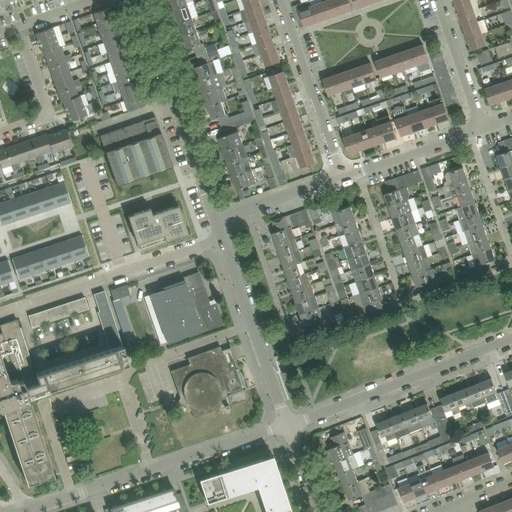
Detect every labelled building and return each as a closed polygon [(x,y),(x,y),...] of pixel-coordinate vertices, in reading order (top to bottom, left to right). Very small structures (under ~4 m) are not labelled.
[(193,0),(171,0),(175,10),(188,5),(194,3),(193,0)] [(261,4),(259,0),(243,0),(247,8),(246,8),(246,9),(261,4)] [(341,14),(335,0),(329,0),(323,2),(329,18),(341,14)] [(353,10),(349,0),(335,0),(341,14),(353,10)] [(474,11),(470,0),(468,0),(456,4),(460,16),(474,11)] [(310,1),(293,7),(298,22),(303,20),(305,26),(317,22),(312,6),(310,1)] [(329,18),(323,2),(312,6),(317,22),(329,18)] [(265,15),(261,4),(247,9),(251,20),(265,15)] [(175,10),(173,11),(175,17),(177,16),(179,23),(192,18),(188,5),(175,10)] [(113,14),(111,7),(94,13),(97,23),(115,16),(114,13),(113,14)] [(474,11),(460,16),(464,27),(478,22),(474,11)] [(268,27),(265,15),(251,20),(255,32),(268,27)] [(119,26),(115,16),(97,23),(100,32),(119,26)] [(197,31),(192,18),(179,23),(184,36),(197,31)] [(488,31),(484,20),(478,22),(464,27),(468,38),(482,33),(485,32),(485,31),(488,31)] [(120,30),(119,26),(100,32),(104,42),(121,36),(119,31),(120,30)] [(56,37),(53,27),(36,33),(39,43),(56,37)] [(272,38),(268,27),(255,32),(259,43),(272,38)] [(233,29),(227,31),(231,40),(236,38),(233,29)] [(201,44),(197,31),(184,36),(188,49),(194,47),(197,56),(218,49),(218,48),(216,43),(206,47),(204,43),(201,44)] [(472,50),(486,45),(482,33),(468,38),(472,50)] [(124,46),(121,36),(104,42),(107,52),(124,46)] [(60,47),(56,37),(39,43),(43,53),(44,53),(60,47)] [(276,50),(272,38),(259,43),(263,54),(276,50)] [(511,45),(511,42),(495,47),(499,57),(511,52),(511,45)] [(429,61),(423,44),(411,49),(417,65),(429,61)] [(128,56),(124,46),(107,52),(111,62),(128,56)] [(60,47),(44,53),(45,55),(49,65),(50,68),(60,64),(58,58),(64,56),(61,47),(60,47)] [(218,74),(212,57),(220,54),(218,49),(217,49),(197,56),(201,66),(195,68),(200,80),(218,74)] [(417,65),(411,49),(400,53),(405,69),(407,74),(419,70),(417,65)] [(443,55),(440,49),(429,53),(431,59),(443,55)] [(280,61),(276,50),(263,54),(267,66),(280,61)] [(491,55),(489,50),(478,54),(480,59),(491,55)] [(244,61),(241,52),(236,54),(239,63),(244,61)] [(405,69),(400,53),(388,57),(394,73),(405,69)] [(60,64),(50,68),(53,77),(70,72),(66,62),(72,60),(71,57),(70,54),(64,56),(58,58),(60,64)] [(444,60),(443,55),(431,59),(433,64),(444,60)] [(493,61),(491,55),(480,59),(482,65),(493,61)] [(131,66),(128,56),(111,62),(114,71),(131,66)] [(394,73),(388,57),(376,61),(382,77),(394,73)] [(446,66),(444,60),(433,64),(435,70),(446,66)] [(246,69),(244,61),(239,63),(244,77),(248,76),(246,69)] [(377,79),(371,63),(359,67),(365,83),(377,79)] [(492,69),(490,65),(479,69),(480,73),(492,69)] [(134,75),(131,66),(114,71),(117,81),(134,75)] [(448,71),(446,66),(435,70),(437,75),(448,71)] [(232,69),(236,82),(241,80),(237,67),(232,69)] [(365,83),(359,67),(347,71),(353,87),(365,83)] [(284,71),(270,76),(274,88),(288,83),(284,71)] [(353,87),(347,71),(336,75),(341,91),(353,87)] [(450,77),(448,71),(437,75),(439,81),(450,77)] [(70,72),(53,77),(58,93),(69,89),(67,83),(73,81),(70,72)] [(223,87),(218,74),(200,80),(204,93),(223,87)] [(136,81),(134,75),(117,81),(121,91),(139,85),(137,81),(136,81)] [(341,91),(336,75),(324,79),(329,95),(341,91)] [(255,94),(249,77),(244,79),(250,96),(255,94)] [(430,77),(422,80),(424,85),(432,82),(430,77)] [(452,83),(450,77),(439,81),(441,87),(452,83)] [(69,89),(58,93),(62,103),(63,102),(78,97),(75,87),(81,85),(79,81),(78,79),(73,81),(67,83),(69,89)] [(424,85),(422,80),(414,82),(416,88),(424,85)] [(511,97),(511,88),(509,80),(497,84),(503,101),(511,97)] [(292,94),(288,83),(274,88),(278,99),(292,94)] [(454,88),(452,83),(441,87),(443,92),(454,88)] [(503,101),(497,84),(485,89),(491,105),(503,101)] [(142,94),(139,85),(121,91),(124,101),(142,94)] [(409,90),(407,85),(399,87),(401,93),(409,90)] [(227,99),(223,87),(204,93),(208,106),(221,101),(227,99)] [(392,96),(401,93),(399,87),(391,90),(392,96)] [(426,92),(425,87),(413,91),(415,96),(426,92)] [(456,94),(454,88),(443,92),(445,98),(456,94)] [(409,93),(401,95),(403,101),(411,98),(409,93)] [(143,98),(142,94),(124,101),(128,111),(135,108),(145,105),(142,98),(143,98)] [(258,102),(255,94),(250,96),(253,104),(258,102)] [(296,105),(292,94),(278,99),(282,110),(296,105)] [(458,100),(456,94),(445,98),(447,104),(458,100)] [(378,95),(370,98),(372,103),(380,100),(378,95)] [(80,96),(78,97),(63,102),(67,112),(84,106),(80,96)] [(372,103),(370,98),(361,101),(363,106),(372,103)] [(460,106),(458,100),(447,104),(449,110),(460,106)] [(226,114),(221,101),(208,106),(213,119),(218,117),(222,126),(254,115),(252,110),(229,117),(228,114),(226,114)] [(449,119),(444,103),(432,107),(437,123),(449,119)] [(94,114),(90,104),(67,112),(70,121),(80,118),(89,115),(89,116),(94,114)] [(300,117),(296,105),(282,110),(286,122),(300,117)] [(374,110),(373,105),(363,109),(365,113),(374,110)] [(437,123),(432,107),(420,111),(425,127),(437,123)] [(425,127),(420,111),(408,115),(414,132),(425,127)] [(350,119),(349,114),(337,118),(339,124),(351,120),(350,119)] [(243,144),(239,131),(237,127),(255,121),(253,115),(254,115),(222,126),(225,136),(219,138),(224,151),(243,144)] [(414,132),(408,115),(396,120),(402,136),(414,132)] [(156,116),(149,119),(100,135),(112,171),(117,185),(173,166),(156,116)] [(304,128),(300,117),(286,122),(290,133),(304,128)] [(397,137),(391,121),(380,125),(385,141),(397,137)] [(385,141),(380,125),(368,129),(373,145),(385,141)] [(308,140),(304,128),(290,133),(294,144),(293,144),(293,145),(308,140)] [(67,129),(55,133),(61,150),(73,146),(70,138),(67,129)] [(373,145),(368,129),(356,133),(362,149),(373,145)] [(47,134),(43,135),(49,154),(52,153),(61,150),(55,133),(47,136),(47,134)] [(362,149),(356,133),(344,138),(350,154),(362,149)] [(31,139),(35,151),(41,149),(44,156),(49,154),(43,135),(31,139)] [(270,138),(265,139),(269,149),(274,147),(270,138)] [(31,139),(19,143),(25,160),(28,160),(36,157),(38,160),(38,162),(45,160),(44,156),(41,149),(35,151),(31,139)] [(511,147),(509,139),(498,143),(502,154),(497,155),(501,167),(511,163),(511,147)] [(311,151),(308,140),(293,145),(293,144),(287,146),(291,157),(298,155),(298,156),(311,151)] [(8,148),(6,148),(10,159),(16,157),(18,163),(25,160),(19,143),(8,148)] [(266,150),(264,143),(258,145),(261,152),(266,150)] [(248,157),(243,144),(224,151),(228,163),(248,157)] [(6,148),(0,150),(0,162),(2,169),(11,165),(13,171),(16,170),(20,169),(18,163),(16,157),(10,159),(6,148)] [(315,162),(311,151),(298,156),(302,167),(315,162)] [(280,162),(277,154),(271,156),(274,164),(280,162)] [(252,170),(248,157),(228,163),(233,176),(252,170)] [(289,183),(285,173),(284,174),(280,162),(274,164),(282,186),(288,183),(289,183)] [(279,187),(276,177),(271,163),(264,165),(269,178),(268,178),(272,189),(279,187)] [(511,176),(511,163),(501,167),(505,178),(511,176)] [(437,189),(432,176),(429,167),(422,169),(430,191),(437,189)] [(467,179),(463,167),(447,173),(445,176),(447,182),(445,182),(444,185),(445,186),(448,185),(467,179)] [(257,183),(254,173),(252,170),(233,176),(237,189),(257,183)] [(423,181),(419,170),(413,172),(417,183),(423,181)] [(417,183),(413,172),(408,174),(411,185),(417,183)] [(411,185),(408,174),(402,176),(406,187),(411,185)] [(406,187),(402,176),(396,178),(400,189),(405,187),(406,187)] [(407,188),(405,187),(400,189),(396,178),(385,182),(389,193),(385,194),(389,206),(408,199),(410,197),(409,195),(409,192),(407,188)] [(471,190),(467,179),(448,185),(452,196),(458,194),(458,195),(471,190)] [(57,207),(71,202),(65,182),(50,187),(57,207)] [(43,211),(57,207),(50,187),(36,191),(43,211)] [(475,202),(471,190),(458,195),(462,206),(475,202)] [(29,216),(43,211),(36,191),(22,196),(29,216)] [(15,220),(29,216),(22,196),(8,200),(15,220)] [(412,211),(408,199),(389,206),(393,218),(412,211)] [(8,200),(0,203),(0,223),(0,225),(15,220),(8,200)] [(479,213),(475,202),(462,206),(456,208),(460,220),(479,213)] [(330,207),(333,216),(336,224),(342,222),(355,218),(351,206),(343,209),(341,203),(330,207)] [(130,220),(129,220),(139,249),(182,235),(182,234),(181,234),(180,230),(185,228),(185,229),(186,228),(180,210),(179,210),(174,212),(173,208),(173,207),(152,214),(150,208),(134,214),(134,215),(136,219),(130,220)] [(310,221),(306,209),(301,211),(305,223),(310,221)] [(305,223),(301,211),(295,213),(299,224),(305,223)] [(397,229),(416,222),(412,211),(393,218),(397,229)] [(299,224),(295,213),(290,215),(294,226),(299,224)] [(479,214),(479,213),(460,220),(464,232),(483,225),(481,219),(483,218),(481,213),(479,214)] [(294,226),(290,215),(284,217),(288,228),(292,227),(294,226)] [(296,238),(292,227),(288,228),(284,217),(273,221),(276,232),(273,233),(277,245),(296,238)] [(359,230),(355,218),(342,222),(346,234),(359,230)] [(420,233),(416,222),(397,229),(401,241),(419,234),(420,233)] [(487,236),(483,225),(464,232),(468,243),(487,236)] [(363,241),(359,230),(346,234),(350,245),(350,246),(363,241)] [(423,245),(419,234),(401,241),(405,252),(424,246),(424,245),(423,245)] [(68,240),(74,260),(89,255),(82,235),(68,240)] [(491,248),(487,236),(468,243),(472,254),(491,248)] [(300,250),(296,238),(277,245),(281,257),(300,250)] [(443,239),(436,241),(440,253),(447,250),(443,239)] [(54,245),(60,265),(74,260),(68,240),(54,245)] [(367,253),(363,241),(350,246),(350,245),(344,247),(348,259),(367,253)] [(40,249),(47,269),(60,265),(54,245),(40,249)] [(428,257),(424,246),(405,252),(409,264),(422,259),(428,257)] [(495,259),(491,248),(472,254),(476,265),(473,266),(476,275),(492,269),(490,261),(495,259)] [(26,254),(33,274),(47,269),(40,249),(26,254)] [(300,250),(281,257),(285,268),(297,264),(304,262),(300,250)] [(371,264),(367,253),(348,259),(352,271),(371,264)] [(26,254),(11,259),(18,279),(33,274),(26,254)] [(340,262),(338,257),(328,261),(329,266),(340,262)] [(426,271),(422,259),(409,264),(413,275),(426,271)] [(0,284),(0,285),(15,280),(8,260),(0,262),(0,284)] [(450,261),(443,264),(445,271),(453,269),(450,261)] [(301,275),(297,264),(285,268),(289,280),(301,275)] [(375,276),(371,264),(352,271),(356,282),(375,276)] [(433,268),(426,271),(413,275),(417,287),(421,285),(424,293),(436,289),(433,281),(437,280),(433,268)] [(202,288),(204,287),(198,272),(184,277),(185,281),(150,294),(168,343),(213,327),(213,328),(218,326),(218,325),(223,323),(216,304),(210,305),(205,291),(203,292),(202,288)] [(301,275),(289,280),(293,291),(312,285),(308,273),(301,275)] [(375,276),(356,282),(360,294),(379,287),(375,276)] [(130,294),(127,285),(111,290),(114,300),(130,294)] [(316,296),(312,285),(293,291),(297,303),(316,296)] [(348,298),(346,291),(344,286),(337,289),(339,294),(341,300),(348,298)] [(383,299),(379,287),(360,294),(363,304),(367,313),(382,308),(379,300),(383,299)] [(107,299),(104,290),(94,294),(96,302),(107,299)] [(319,308),(316,296),(297,303),(301,315),(319,308)] [(88,306),(85,297),(78,299),(82,311),(89,309),(88,306)] [(352,309),(350,304),(348,298),(341,300),(343,306),(345,311),(352,309)] [(82,311),(78,299),(72,301),(76,313),(82,311)] [(109,305),(107,299),(96,302),(99,309),(101,308),(109,305)] [(76,313),(72,301),(66,303),(70,315),(76,313)] [(70,315),(66,303),(60,305),(64,317),(70,315)] [(64,317),(60,305),(54,307),(58,319),(64,317)] [(108,329),(116,327),(109,305),(101,308),(108,329)] [(58,319),(54,307),(48,309),(52,321),(58,319)] [(323,320),(320,310),(319,308),(301,315),(305,326),(317,322),(323,320)] [(52,321),(48,309),(42,311),(46,323),(52,321)] [(354,317),(352,309),(345,311),(347,319),(354,317)] [(46,323),(42,311),(36,313),(40,325),(46,323)] [(40,325),(36,313),(29,315),(32,325),(33,327),(40,325)] [(49,389),(128,363),(122,345),(114,348),(35,374),(20,329),(17,320),(0,325),(4,335),(0,336),(0,417),(5,416),(28,483),(55,474),(31,400),(51,394),(49,389)] [(121,340),(116,327),(108,329),(113,343),(121,340)] [(248,399),(245,392),(244,392),(243,390),(246,389),(236,359),(226,362),(221,346),(187,358),(189,364),(171,370),(181,397),(178,403),(192,410),(194,417),(215,410),(217,411),(218,412),(221,405),(223,406),(221,407),(222,408),(225,406),(226,408),(231,406),(232,409),(233,409),(231,405),(248,399)] [(58,363),(80,355),(79,350),(56,358),(58,363)] [(497,393),(491,378),(478,383),(486,402),(487,403),(501,398),(508,417),(511,415),(511,410),(504,390),(497,393)] [(486,402),(478,383),(466,388),(474,407),(486,402)] [(474,407),(466,388),(454,393),(459,407),(466,404),(468,409),(474,407)] [(459,407),(454,393),(440,398),(443,404),(437,407),(449,439),(455,437),(445,412),(452,409),(455,414),(461,412),(459,407)] [(449,439),(437,407),(430,409),(427,403),(415,408),(422,427),(429,424),(432,426),(433,428),(438,426),(444,441),(449,439)] [(422,427),(415,408),(402,413),(409,432),(422,427)] [(402,413),(389,418),(396,437),(409,432),(402,413)] [(396,437),(389,418),(376,423),(378,429),(371,432),(384,466),(390,463),(380,437),(385,435),(387,441),(396,437)] [(492,418),(480,423),(482,428),(494,423),(492,418)] [(511,424),(509,419),(501,423),(503,428),(511,424)] [(354,454),(348,441),(345,432),(331,437),(335,446),(329,448),(334,462),(348,456),(354,454)] [(373,447),(369,434),(360,438),(365,450),(368,448),(369,448),(373,447)] [(511,459),(511,451),(509,444),(507,439),(496,443),(498,449),(503,463),(511,459)] [(456,446),(455,441),(447,444),(449,449),(456,446)] [(449,449),(447,444),(438,447),(440,452),(449,449)] [(432,449),(424,453),(426,458),(434,454),(432,449)] [(489,452),(477,457),(483,471),(494,467),(489,452)] [(426,458),(424,453),(416,456),(418,461),(426,458)] [(359,467),(354,454),(348,456),(334,462),(339,474),(353,469),(359,467)] [(291,511),(276,463),(273,456),(273,455),(271,455),(264,458),(199,479),(207,502),(208,502),(206,498),(254,483),(255,480),(263,484),(261,487),(269,511),(291,511)] [(483,471),(477,457),(466,461),(472,475),(483,471)] [(410,458),(402,461),(403,466),(412,463),(410,458)] [(396,469),(403,466),(402,461),(386,467),(391,479),(398,476),(396,469)] [(472,475),(466,461),(456,465),(455,466),(461,480),(472,475)] [(438,489),(432,474),(430,469),(426,471),(423,464),(417,467),(420,473),(419,474),(421,479),(427,493),(438,489)] [(461,480),(455,466),(444,470),(449,484),(461,480)] [(358,481),(353,469),(339,474),(344,487),(358,481)] [(449,484),(444,470),(432,474),(438,489),(449,484)] [(416,498),(410,483),(408,477),(398,481),(400,487),(399,488),(404,502),(416,498)] [(363,479),(358,481),(344,487),(349,500),(362,495),(365,504),(371,502),(377,500),(382,498),(388,495),(394,493),(390,484),(368,492),(363,479)] [(427,493),(421,479),(410,483),(416,498),(427,493)] [(174,488),(167,490),(167,489),(163,490),(163,491),(161,492),(167,510),(180,506),(180,507),(186,505),(183,493),(177,495),(174,488)] [(151,495),(149,496),(154,511),(161,511),(162,511),(167,511),(167,510),(161,492),(155,494),(155,493),(150,495),(151,495)] [(398,504),(394,493),(388,495),(392,506),(398,504)] [(392,506),(388,495),(382,498),(386,509),(392,506)] [(154,511),(149,496),(143,498),(142,497),(138,499),(138,500),(137,500),(140,511),(154,511)] [(386,509),(382,498),(377,500),(381,511),(386,509)] [(511,511),(511,498),(503,502),(507,511),(511,511)] [(140,511),(137,500),(130,502),(130,501),(126,503),(126,504),(124,504),(126,511),(140,511)] [(378,511),(381,511),(377,500),(371,502),(374,511),(378,511)] [(374,511),(371,502),(365,504),(368,511),(374,511)] [(507,511),(503,502),(491,506),(493,511),(507,511)]
